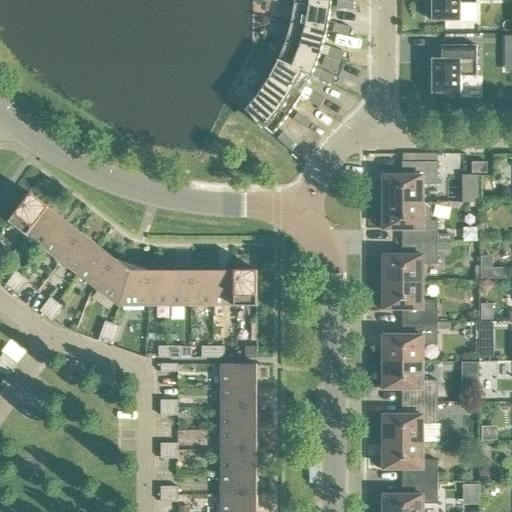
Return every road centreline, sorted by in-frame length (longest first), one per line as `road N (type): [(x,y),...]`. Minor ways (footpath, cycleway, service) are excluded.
road 1 (tertiary): [(2,112),(53,153),(107,181),(293,219)]
road 2 (tertiary): [(293,219),(323,247),(332,276),(333,511)]
road 3 (residential): [(54,335),(147,369),(147,511)]
road 4 (residential): [(511,141),(408,140),(375,126)]
road 5 (residential): [(390,0),(390,95),(375,126)]
road 6 (residential): [(375,126),(327,161),(293,219)]
